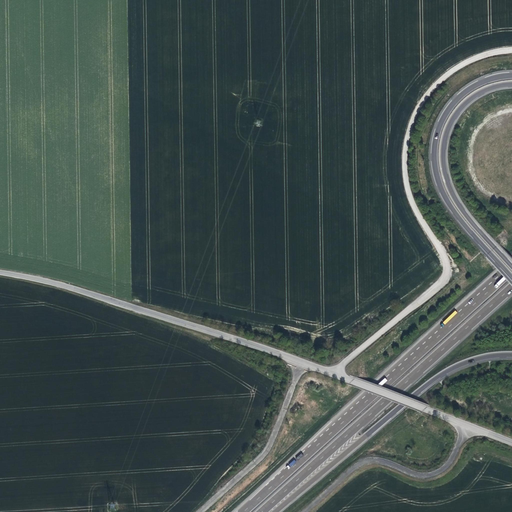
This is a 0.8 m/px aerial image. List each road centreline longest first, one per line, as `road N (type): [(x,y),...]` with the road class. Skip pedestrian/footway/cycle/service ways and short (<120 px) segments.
road 1 (unclassified): [(511,443),(301,361),(0,272)]
road 2 (track): [(333,372),(444,279),(446,260),(417,214),(404,168),(422,100),(468,61),(511,50)]
road 3 (motorway): [(511,269),(243,511)]
road 4 (motorway): [(260,511),(511,285)]
road 5 (motorway): [(275,511),(437,377),(478,358),(511,355)]
road 6 (motorway): [(511,74),(478,80),(450,105),(434,148),(444,195),(511,278)]
road 7 (motorway): [(511,266),(462,208),(443,152),(467,102),(511,82)]
